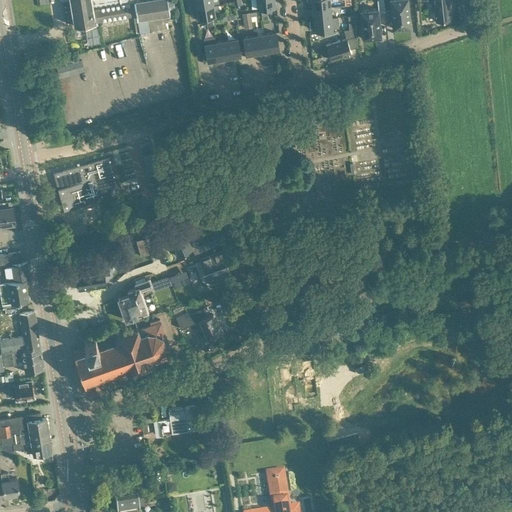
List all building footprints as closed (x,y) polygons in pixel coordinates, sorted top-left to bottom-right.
[(69,0),(74,26),(95,22),(95,19),(136,13),(137,18),(170,13),(169,10),(171,10),(172,9),(173,8),(173,7),(174,6),(174,5),(174,4),(174,3),(174,2),(173,1),(172,0),(69,0)] [(328,0),(312,0),(313,8),(329,7),(328,0)] [(389,0),(393,28),(410,27),(407,0),(389,0)] [(433,0),(436,21),(450,19),(449,3),(450,3),(449,0),(433,0)] [(214,15),(213,5),(196,7),(198,18),(214,15)] [(329,7),(313,8),(314,19),(331,18),(329,7)] [(378,9),(361,10),(363,38),(381,36),(378,9)] [(246,28),(253,26),(251,16),(250,12),(244,13),(246,28)] [(331,18),(314,19),(315,30),(316,30),(332,29),(340,28),(338,17),(331,18)] [(278,48),(276,32),(265,34),(268,50),(278,48)] [(268,50),(265,34),(254,36),(257,52),(268,50)] [(214,35),(204,37),(205,44),(207,60),(218,59),(216,42),(214,35)] [(246,54),(257,52),(254,36),(243,38),(246,54)] [(240,55),(237,38),(226,40),(229,57),(240,55)] [(347,39),(326,45),(329,54),(330,60),(346,55),(346,56),(347,56),(346,55),(348,54),(349,55),(349,54),(351,53),(350,49),(347,39)] [(229,57),(226,40),(216,42),(218,59),(229,57)] [(144,157),(149,176),(188,166),(184,154),(165,159),(165,160),(158,162),(155,154),(144,157)] [(67,186),(61,188),(66,209),(98,200),(123,193),(112,155),(87,162),(89,169),(77,172),(76,166),(62,170),(67,186)] [(0,226),(15,225),(12,208),(3,209),(0,209),(0,226)] [(182,226),(167,233),(177,256),(192,249),(188,240),(182,226)] [(210,241),(204,243),(207,249),(213,246),(210,241)] [(214,281),(231,275),(227,263),(228,263),(223,250),(200,258),(203,266),(205,265),(206,270),(203,271),(205,279),(213,276),(214,281)] [(14,280),(29,277),(27,261),(22,262),(20,251),(0,254),(0,280),(4,281),(14,279),(14,280)] [(87,271),(77,272),(79,290),(106,285),(104,275),(109,274),(107,260),(86,264),(86,265),(89,264),(90,269),(89,269),(88,271),(87,271)] [(0,280),(0,295),(1,304),(29,300),(26,283),(30,282),(29,277),(14,280),(14,279),(4,281),(0,280)] [(148,279),(144,281),(134,284),(135,287),(127,290),(129,294),(118,298),(126,320),(148,312),(141,291),(151,287),(148,279)] [(213,314),(207,317),(203,308),(188,315),(186,312),(175,317),(181,328),(199,320),(207,338),(221,332),(213,314)] [(6,309),(0,309),(0,343),(1,352),(23,349),(40,346),(38,333),(35,310),(25,312),(19,313),(21,327),(11,328),(13,337),(11,338),(10,333),(9,333),(6,309)] [(92,347),(89,339),(84,341),(86,347),(73,351),(86,388),(90,387),(93,395),(103,392),(98,379),(107,376),(108,379),(119,375),(118,372),(127,369),(129,375),(131,374),(131,373),(149,367),(149,368),(151,367),(151,365),(173,357),(159,315),(142,321),(143,324),(131,328),(130,326),(128,326),(128,328),(111,334),(110,332),(108,333),(111,341),(92,347)] [(42,358),(40,348),(40,346),(23,349),(24,353),(22,353),(24,361),(42,358)] [(16,352),(2,354),(4,367),(18,364),(16,352)] [(500,371),(497,357),(482,361),(485,374),(500,371)] [(25,372),(44,369),(42,358),(24,361),(25,372)] [(292,372),(281,373),(284,409),(296,408),(293,382),(303,381),(305,395),(316,394),(313,364),(302,365),(303,376),(292,377),(292,372)] [(31,381),(22,382),(14,384),(14,386),(5,387),(6,395),(15,393),(16,399),(34,396),(31,381)] [(234,388),(215,389),(217,405),(218,404),(221,404),(222,416),(234,415),(234,418),(249,417),(250,424),(267,423),(265,410),(250,412),(249,400),(241,401),(240,393),(235,393),(234,388)] [(198,428),(196,414),(194,405),(168,408),(170,417),(157,419),(160,436),(164,435),(164,432),(198,428)] [(31,442),(50,439),(46,417),(41,418),(40,412),(0,418),(0,442),(1,442),(2,444),(3,444),(31,442)] [(357,432),(327,439),(330,451),(360,443),(357,432)] [(3,444),(4,453),(14,452),(14,449),(26,449),(26,453),(32,452),(33,455),(42,454),(52,452),(50,439),(31,442),(3,444)] [(147,470),(123,475),(125,484),(140,481),(141,486),(150,484),(147,470)] [(19,494),(17,478),(9,479),(8,472),(1,473),(4,496),(19,494)] [(274,510),(264,511),(298,511),(297,507),(298,507),(287,508),(286,501),(288,501),(284,478),(278,479),(278,478),(275,478),(275,479),(269,480),(272,503),(274,503),(275,510),(274,510)] [(139,511),(137,498),(136,499),(137,499),(116,503),(115,502),(116,511),(139,511)]
